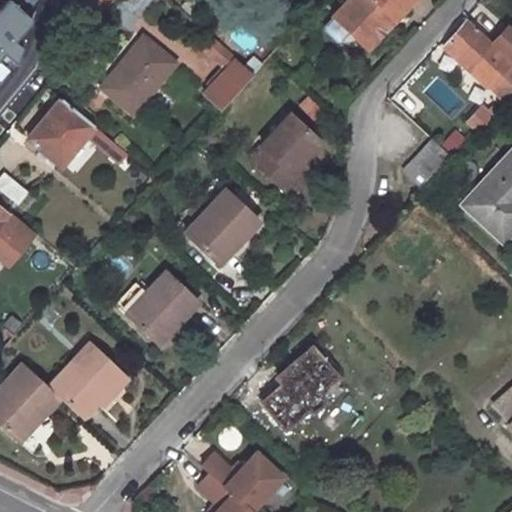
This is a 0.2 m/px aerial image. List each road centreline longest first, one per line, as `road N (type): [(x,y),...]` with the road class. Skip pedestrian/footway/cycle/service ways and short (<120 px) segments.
road 1 (residential): [(94,511),(335,249),(371,96),(461,0)]
road 2 (residential): [(0,112),(48,53),(64,0)]
